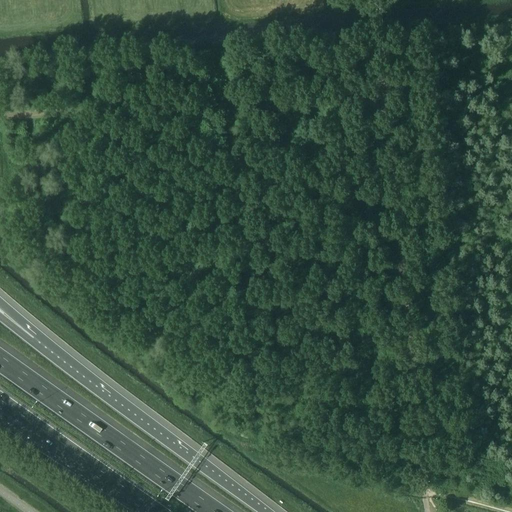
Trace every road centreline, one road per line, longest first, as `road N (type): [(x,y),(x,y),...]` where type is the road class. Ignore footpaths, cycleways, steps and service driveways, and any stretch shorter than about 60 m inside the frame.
road 1 (track): [(425,496),(377,0)]
road 2 (motorway): [(263,511),(30,340)]
road 3 (motorway): [(214,511),(0,360)]
road 4 (motorway): [(0,404),(152,511)]
